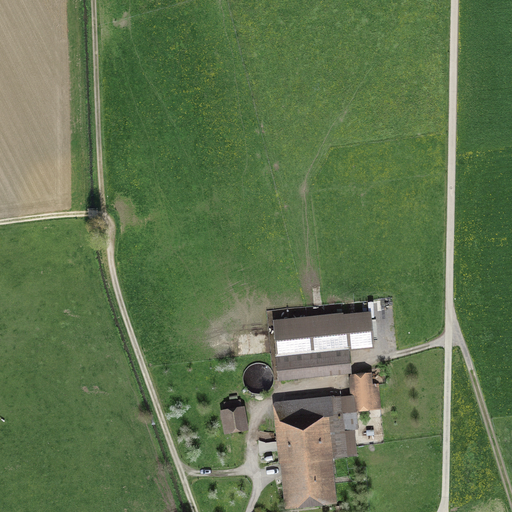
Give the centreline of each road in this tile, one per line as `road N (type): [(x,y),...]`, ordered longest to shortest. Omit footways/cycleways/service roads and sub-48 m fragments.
road 1 (track): [(453,0),(447,324)]
road 2 (track): [(104,213),(113,275),(180,471)]
road 3 (track): [(104,213),(93,0)]
road 4 (track): [(447,324),(510,511)]
road 5 (track): [(443,511),(447,324)]
